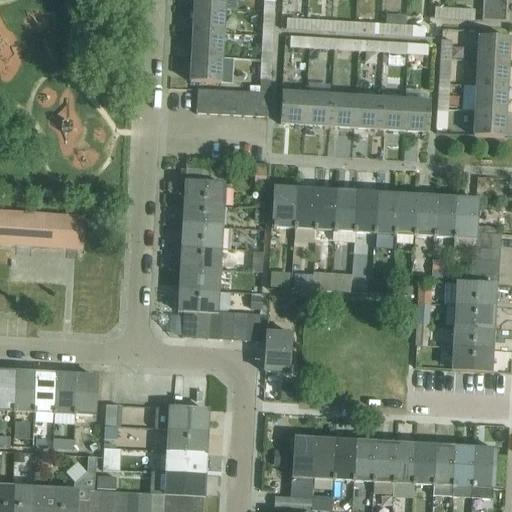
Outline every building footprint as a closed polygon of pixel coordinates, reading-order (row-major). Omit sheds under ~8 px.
[(194,0),(194,10),(224,11),(224,0),(194,0)] [(263,0),(263,12),(274,13),(274,0),(263,0)] [(482,0),(482,10),(506,11),(506,0),(482,0)] [(434,21),(455,21),(455,10),(434,9),(434,21)] [(194,10),(192,35),(223,36),(224,11),(194,10)] [(455,10),(455,21),(474,22),(475,12),(455,10)] [(482,10),(481,23),(506,24),(506,11),(482,10)] [(263,12),(262,38),(273,39),(274,13),(263,12)] [(286,31),(306,33),(307,22),(286,21),(286,31)] [(306,33),(330,34),(330,23),(307,22),(306,33)] [(330,34),(355,35),(355,25),(330,23),(330,34)] [(355,35),(379,37),(380,26),(355,25),(355,35)] [(379,37),(403,38),(403,28),(380,26),(379,37)] [(403,28),(403,38),(424,39),(425,29),(403,28)] [(192,35),(191,59),(221,60),(223,36),(192,35)] [(262,38),(261,62),(272,62),(273,39),(262,38)] [(289,50),(309,51),(309,40),(290,39),(289,50)] [(478,39),(477,64),(508,66),(509,40),(478,39)] [(309,51),(334,52),(335,41),(309,40),(309,51)] [(334,52),(358,53),(358,43),(335,41),(334,52)] [(441,42),(440,61),(451,62),(452,43),(441,42)] [(358,53),(383,55),(383,44),(358,43),(358,53)] [(383,55),(407,56),(407,45),(383,44),(383,55)] [(407,45),(407,56),(427,57),(428,47),(407,45)] [(221,60),(191,59),(189,84),(220,86),(221,60)] [(440,61),(438,86),(449,87),(451,62),(440,61)] [(272,62),(261,62),(260,83),(271,83),(272,62)] [(477,64),(476,88),(507,90),(508,66),(477,64)] [(438,86),(437,111),(448,112),(449,87),(438,86)] [(476,88),(474,113),(505,114),(507,90),(476,88)] [(196,116),(268,120),(269,96),(197,92),(196,116)] [(280,126),(305,128),(306,97),(281,96),(280,126)] [(305,128),(329,129),(331,99),(306,97),(305,128)] [(329,129),(354,130),(355,100),(331,99),(329,129)] [(354,130),(378,132),(380,101),(355,100),(354,130)] [(378,132),(403,133),(404,103),(380,101),(378,132)] [(404,103),(403,133),(428,135),(430,104),(404,103)] [(448,112),(437,111),(435,131),(446,132),(448,112)] [(505,114),(474,113),(473,138),(504,140),(505,114)] [(184,185),(182,206),(223,208),(225,187),(184,185)] [(273,230),(294,232),(296,191),(275,190),(273,230)] [(294,232),(314,233),(316,192),(296,191),(294,232)] [(314,233),(313,241),(333,242),(333,234),(335,193),(316,192),(314,233)] [(333,234),(333,242),(353,243),(353,235),(356,194),(335,193),(333,234)] [(353,235),(373,236),(376,195),(356,194),(353,235)] [(373,236),(394,237),(396,197),(376,195),(373,236)] [(394,237),(413,239),(415,198),(396,197),(394,237)] [(416,198),(413,239),(433,240),(435,199),(416,198)] [(433,240),(453,241),(455,200),(435,199),(433,240)] [(455,200),(453,241),(453,251),(472,252),(473,249),(473,242),(474,242),(475,236),(477,201),(455,200)] [(182,206),(181,228),(222,230),(223,208),(182,206)] [(0,245),(81,251),(83,220),(0,215),(0,245)] [(181,228),(180,249),(221,251),(222,230),(181,228)] [(473,249),(499,250),(500,237),(475,236),(474,242),(473,242),(473,249)] [(180,249),(179,270),(220,272),(221,251),(180,249)] [(499,262),(499,250),(473,249),(472,252),(472,261),(499,262)] [(263,255),(252,254),(251,274),(262,274),(263,255)] [(498,274),(499,262),(472,261),(471,273),(498,274)] [(452,280),(452,266),(441,266),(441,263),(432,263),(432,280),(452,280)] [(275,266),(276,285),(292,284),(290,265),(275,266)] [(179,270),(178,292),(219,294),(220,272),(179,270)] [(497,289),(498,274),(471,273),(470,287),(496,288),(496,289),(497,289)] [(310,292),(330,293),(331,276),(312,275),(312,277),(310,277),(310,292)] [(293,291),(310,292),(310,277),(294,276),(293,291)] [(331,276),(330,293),(350,295),(351,277),(331,276)] [(416,306),(417,306),(430,307),(431,285),(418,284),(416,306)] [(456,286),(455,307),(495,310),(496,289),(496,288),(470,287),(456,286)] [(176,314),(184,314),(197,315),(209,316),(218,316),(218,315),(219,294),(178,292),(176,314)] [(429,328),(430,307),(417,306),(416,327),(429,328)] [(455,307),(454,329),(493,331),(495,310),(455,307)] [(195,340),(197,315),(184,314),(182,339),(195,340)] [(207,341),(209,316),(197,315),(195,340),(207,341)] [(220,341),(222,315),(218,315),(218,316),(209,316),(207,341),(220,341)] [(233,342),(234,316),(222,315),(220,341),(233,342)] [(245,343),(246,316),(234,316),(233,342),(245,343)] [(246,316),(245,343),(257,343),(259,317),(246,316)] [(429,328),(416,327),(415,348),(427,348),(429,328)] [(454,329),(453,351),(492,354),(493,331),(454,329)] [(264,374),(287,375),(289,335),(267,334),(264,374)] [(492,354),(453,351),(452,373),(491,375),(492,354)] [(0,413),(13,414),(15,374),(0,372),(0,413)] [(13,414),(34,415),(36,375),(15,374),(13,414)] [(34,415),(53,416),(55,376),(36,375),(34,415)] [(53,416),(73,418),(75,377),(55,376),(53,416)] [(75,377),(73,418),(94,419),(96,378),(75,377)] [(281,386),(281,402),(298,402),(299,387),(281,386)] [(105,428),(105,429),(115,430),(115,428),(120,429),(122,409),(105,408),(104,428),(105,428)] [(168,432),(168,433),(208,435),(209,413),(157,410),(156,431),(168,432)] [(168,433),(167,454),(206,456),(208,435),(168,433)] [(0,447),(10,448),(11,440),(0,439),(0,447)] [(293,441),(291,486),(312,487),(314,442),(293,441)] [(53,451),(73,452),(74,443),(53,442),(53,451)] [(314,442),(312,487),(332,488),(332,483),(334,443),(314,442)] [(334,443),(332,483),(352,484),(354,444),(334,443)] [(354,444),(352,484),(372,485),(374,445),(354,444)] [(374,445),(372,485),(392,486),(394,446),(374,445)] [(394,446),(392,486),(412,487),(414,447),(394,446)] [(414,447),(412,487),(432,488),(434,448),(414,447)] [(434,448),(432,488),(431,498),(451,499),(454,449),(434,448)] [(471,500),(472,490),(474,450),(454,449),(451,499),(471,500)] [(472,490),(471,500),(492,501),(493,491),(495,451),(474,450),(472,490)] [(103,451),(102,472),(115,473),(116,451),(103,451)] [(167,454),(165,476),(205,478),(206,456),(167,454)] [(289,454),(278,454),(277,468),(288,469),(289,454)] [(101,511),(102,494),(93,494),(95,461),(87,461),(86,474),(74,486),(73,487),(73,493),(55,492),(53,511),(101,511)] [(165,476),(164,497),(176,498),(189,498),(202,499),(204,499),(205,478),(165,476)] [(96,491),(115,492),(116,480),(97,479),(96,491)] [(0,511),(11,511),(12,489),(0,488),(0,511)] [(11,511),(33,511),(34,491),(12,489),(11,511)] [(33,511),(53,511),(55,492),(34,491),(33,511)] [(114,511),(115,495),(102,494),(101,511),(114,511)] [(127,511),(129,495),(115,495),(114,511),(127,511)] [(139,511),(140,496),(129,495),(127,511),(139,511)] [(139,511),(151,511),(152,497),(140,496),(139,511)] [(152,497),(151,511),(163,511),(164,497),(152,497)] [(175,511),(176,498),(164,497),(163,511),(175,511)] [(188,511),(189,498),(176,498),(175,511),(188,511)] [(201,511),(202,499),(189,498),(188,511),(201,511)] [(311,498),(310,511),(330,511),(331,500),(311,498)] [(274,500),(273,511),(310,511),(311,501),(274,500)]
